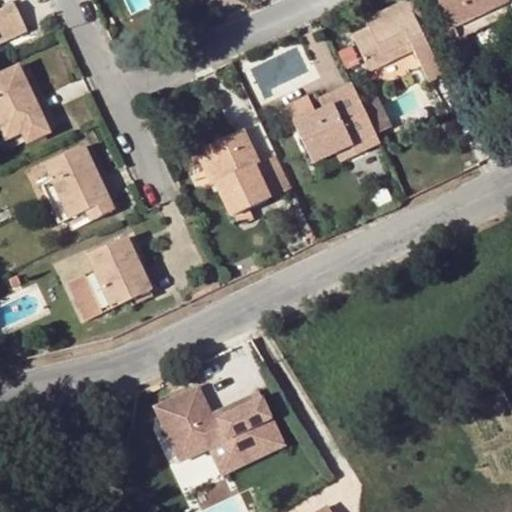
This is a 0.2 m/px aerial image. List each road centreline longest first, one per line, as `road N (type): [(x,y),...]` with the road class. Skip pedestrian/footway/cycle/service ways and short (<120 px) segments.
road 1 (residential): [(511,182),(223,319),(53,387),(0,397)]
road 2 (residential): [(113,88),(305,0)]
